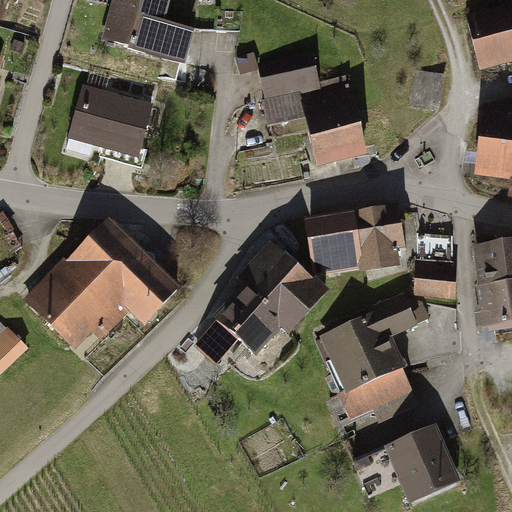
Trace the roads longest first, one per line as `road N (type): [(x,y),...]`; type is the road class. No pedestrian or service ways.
road 1 (unclassified): [(0,494),(194,314),(228,265),(246,212)]
road 2 (residential): [(0,192),(122,208),(246,212)]
road 3 (residential): [(64,0),(20,157),(0,192)]
road 4 (residential): [(444,197),(463,74),(436,0)]
road 5 (residential): [(246,212),(365,186),(444,197)]
